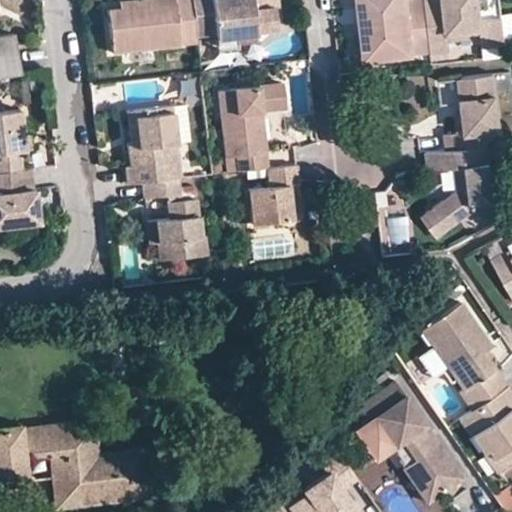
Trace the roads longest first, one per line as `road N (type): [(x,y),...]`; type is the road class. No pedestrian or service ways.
road 1 (residential): [(62,0),(85,233),(79,259),(58,281),(0,290)]
road 2 (residential): [(317,0),(337,150),(374,164)]
